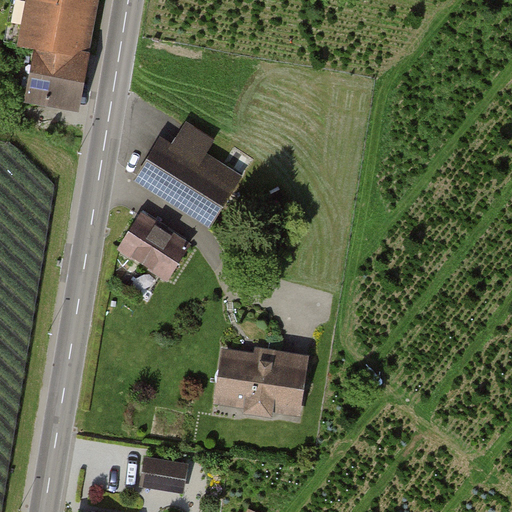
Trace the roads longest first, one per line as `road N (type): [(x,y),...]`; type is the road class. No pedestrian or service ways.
road 1 (secondary): [(129,0),(45,511)]
road 2 (track): [(511,497),(346,341)]
